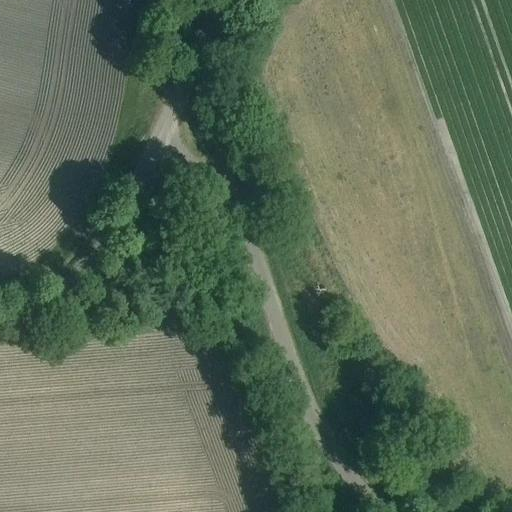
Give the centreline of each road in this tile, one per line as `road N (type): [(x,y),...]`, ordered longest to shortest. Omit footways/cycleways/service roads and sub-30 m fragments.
road 1 (unclassified): [(381,511),(338,461),(304,398),(234,206),(155,144)]
road 2 (unclassified): [(0,317),(80,279),(155,144)]
road 3 (unclassified): [(155,144),(222,0)]
